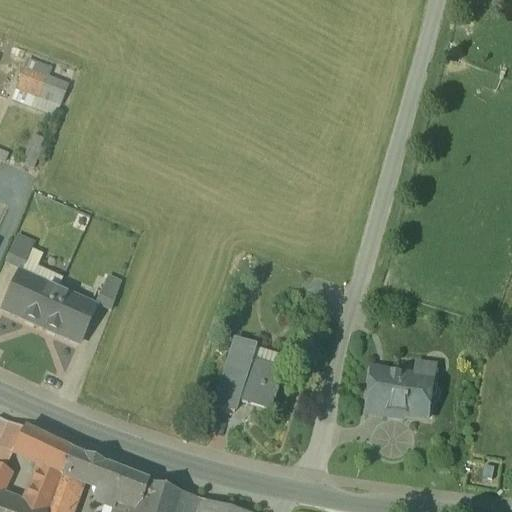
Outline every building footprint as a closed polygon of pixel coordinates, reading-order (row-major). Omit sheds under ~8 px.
[(67,87),(23,70),(16,88),(59,106),(67,87)] [(59,106),(16,88),(12,99),(55,116),(59,106)] [(33,245),(16,237),(5,261),(22,268),(33,245)] [(56,291),(18,274),(3,308),(41,325),(56,291)] [(120,284),(107,278),(95,302),(111,310),(120,284)] [(94,308),(56,291),(41,325),(79,342),(94,308)] [(282,370),(231,353),(214,406),(233,412),(237,400),(269,410),(274,395),(276,396),(278,389),(276,388),(282,370)] [(413,376),(371,370),(365,413),(387,416),(388,412),(427,417),(430,399),(435,395),(436,388),(432,383),(435,365),(434,365),(435,363),(415,360),(413,376)] [(23,428),(0,417),(0,438),(6,442),(0,451),(0,495),(1,494),(10,473),(10,472),(3,469),(12,454),(16,447),(23,428)] [(71,450),(23,428),(16,447),(12,454),(40,464),(31,488),(50,498),(60,474),(61,475),(62,473),(70,452),(71,450)] [(138,511),(148,482),(70,452),(62,473),(79,479),(99,486),(96,497),(98,501),(111,506),(113,506),(114,500),(120,502),(119,507),(117,511),(138,511)] [(79,479),(62,473),(61,475),(57,488),(73,495),(79,479)] [(175,511),(182,493),(148,482),(138,511),(175,511)] [(50,498),(31,488),(26,502),(45,509),(50,498)] [(73,495),(57,488),(47,511),(70,511),(75,501),(73,495)] [(202,511),(206,500),(182,493),(175,511),(202,511)] [(26,502),(25,502),(1,494),(0,495),(0,511),(47,511),(48,510),(26,502)] [(245,511),(206,500),(202,511),(245,511)]
